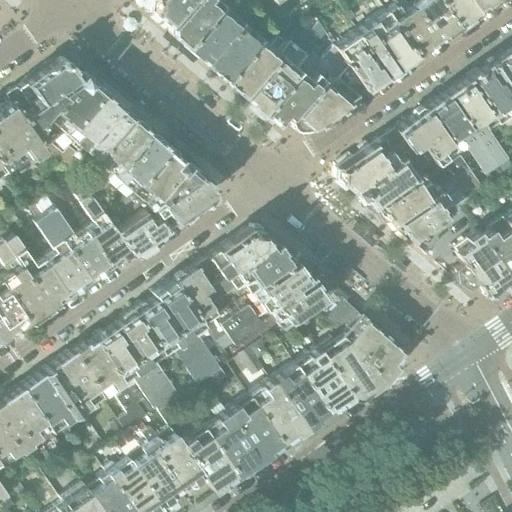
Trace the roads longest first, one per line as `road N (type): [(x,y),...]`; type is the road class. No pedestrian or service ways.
road 1 (residential): [(0,366),(268,179)]
road 2 (residential): [(511,13),(268,179)]
road 3 (residential): [(231,511),(471,349)]
road 4 (residential): [(471,349),(268,179)]
road 5 (residential): [(268,179),(68,12)]
